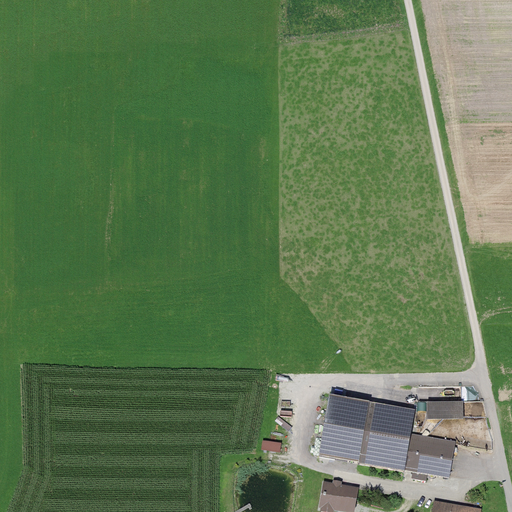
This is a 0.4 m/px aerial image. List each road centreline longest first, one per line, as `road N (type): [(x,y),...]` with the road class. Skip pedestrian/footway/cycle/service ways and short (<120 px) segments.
road 1 (track): [(511,509),(407,0)]
road 2 (track): [(0,377),(485,375)]
